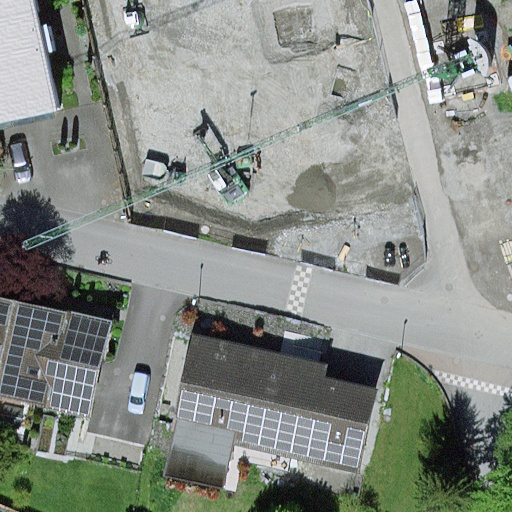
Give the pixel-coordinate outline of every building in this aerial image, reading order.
[(43,27),(36,0),(0,0),(0,126),(61,113),(48,53),(57,52),(51,25),(43,27)] [(238,0),(175,0),(144,82),(282,135),(321,31),(238,0)] [(0,398),(92,419),(114,323),(0,297),(0,398)] [(360,473),(379,392),(327,380),(330,366),(195,335),(173,432),(268,454),(261,483),(297,491),(304,460),(360,473)] [(26,411),(5,406),(0,426),(21,431),(26,411)] [(391,466),(366,461),(357,502),(382,508),(391,466)]
